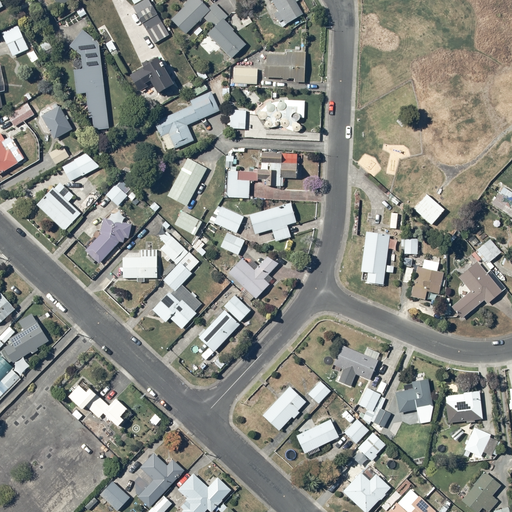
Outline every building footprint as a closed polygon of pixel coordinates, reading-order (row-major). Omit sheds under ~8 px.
[(14,7),(18,14),(31,8),(27,0),(14,7)] [(135,0),(138,4),(136,5),(132,7),(153,44),(169,35),(149,0),(135,0)] [(209,10),(199,0),(189,0),(170,19),(185,34),(203,17),(214,28),(207,34),(231,59),(246,44),(223,21),(228,16),(216,4),(209,10)] [(303,15),(294,0),(271,0),(278,12),(275,14),(282,27),(303,15)] [(106,24),(96,29),(111,56),(121,50),(106,24)] [(13,56),(26,50),(32,63),(39,59),(30,40),(27,42),(19,25),(2,33),(13,56)] [(79,51),(82,69),(73,70),(77,94),(86,93),(89,118),(92,118),(94,130),(110,128),(99,49),(98,41),(83,28),(68,43),(79,51)] [(304,82),(305,53),(287,52),(286,55),(266,53),(265,77),(294,79),(293,82),(304,82)] [(173,84),(158,58),(129,75),(139,91),(151,83),(157,94),(173,84)] [(208,77),(202,68),(196,73),(201,81),(208,77)] [(257,69),(230,68),(230,79),(234,79),(233,83),(256,84),(257,69)] [(208,89),(205,83),(191,90),(195,96),(208,89)] [(475,90),(430,106),(447,148),(490,130),(475,90)] [(220,110),(211,91),(190,101),(192,105),(155,122),(168,152),(194,141),(187,125),(220,110)] [(272,101),(259,111),(259,112),(258,113),(257,114),(257,115),(257,116),(257,117),(258,118),(258,119),(259,119),(259,120),(260,120),(261,121),(262,121),(263,121),(264,121),(265,120),(266,121),(263,124),(265,127),(266,127),(267,128),(268,128),(269,129),(270,129),(271,129),(272,129),(273,128),(274,128),(275,127),(276,127),(277,126),(297,132),(298,132),(299,131),(300,130),(300,129),(301,128),(301,127),(300,126),(300,125),(299,124),(298,124),(296,123),(297,122),(298,122),(298,121),(299,121),(299,120),(300,119),(300,118),(305,118),(305,100),(279,100),(279,101),(272,101)] [(35,153),(37,157),(44,153),(28,124),(30,123),(37,119),(28,104),(8,115),(15,126),(6,131),(10,138),(21,132),(24,138),(26,137),(35,153)] [(73,129),(59,106),(41,116),(55,140),(73,129)] [(246,110),(231,108),(229,129),(244,130),(246,110)] [(9,136),(5,138),(2,134),(0,135),(0,173),(23,160),(9,136)] [(71,155),(65,146),(50,156),(56,164),(71,155)] [(100,166),(92,151),(62,167),(70,182),(100,166)] [(225,197),(227,197),(256,199),(256,192),(249,191),(250,181),(267,181),(267,186),(283,186),(283,177),(302,178),(303,154),(259,152),(259,161),(256,161),(256,168),(251,168),(251,170),(244,170),(238,169),(239,157),(226,156),(225,197)] [(37,157),(35,153),(23,160),(28,168),(39,161),(37,157)] [(207,168),(188,158),(168,196),(186,206),(207,168)] [(120,179),(115,184),(106,195),(118,206),(132,190),(125,184),(120,179)] [(65,187),(59,181),(37,205),(64,230),(80,214),(68,202),(74,195),(69,190),(63,197),(59,193),(65,187)] [(511,192),(503,186),(492,204),(511,216),(511,192)] [(444,209),(426,194),(414,209),(431,224),(444,209)] [(295,222),(290,203),(249,215),(255,234),(272,229),(276,241),(290,237),(287,225),(295,222)] [(244,216),(222,207),(220,212),(215,209),(213,213),(210,221),(236,233),(244,216)] [(201,221),(182,211),(174,224),(194,235),(201,221)] [(123,220),(116,212),(101,227),(104,231),(84,250),(88,254),(85,257),(93,264),(96,261),(99,264),(138,226),(127,215),(123,220)] [(468,235),(478,227),(473,222),(464,229),(468,235)] [(175,268),(189,252),(165,231),(159,238),(165,243),(160,249),(165,253),(162,257),(175,268)] [(244,240),(227,232),(220,247),(238,255),(244,240)] [(391,235),(367,232),(361,281),(368,281),(367,284),(385,286),(391,235)] [(199,239),(192,244),(202,256),(209,250),(199,239)] [(418,239),(405,239),(405,254),(417,254),(418,239)] [(501,252),(490,239),(476,251),(488,264),(501,252)] [(130,251),(123,257),(123,278),(137,278),(137,282),(143,282),(143,278),(158,278),(157,250),(130,251)] [(189,252),(175,268),(163,281),(170,286),(167,289),(159,297),(162,299),(152,309),(165,322),(170,317),(182,329),(197,313),(196,311),(202,304),(182,284),(191,274),(189,272),(199,261),(189,252)] [(244,288),(241,292),(252,302),(259,295),(269,284),(263,280),(277,264),(268,256),(255,271),(242,259),(229,273),(244,288)] [(423,268),(418,267),(411,297),(426,301),(428,292),(440,295),(445,273),(438,272),(440,264),(425,260),(423,268)] [(503,292),(478,263),(459,278),(471,292),(453,307),(462,320),(486,301),(489,304),(503,292)] [(412,270),(405,268),(403,282),(410,283),(412,270)] [(0,322),(15,310),(0,293),(0,322)] [(215,353),(242,323),(240,321),(251,310),(234,295),(223,306),(226,308),(199,337),(215,353)] [(12,369),(20,377),(30,367),(22,358),(30,352),(32,355),(39,350),(38,347),(49,340),(32,313),(19,321),(24,330),(17,334),(10,327),(0,336),(0,355),(8,363),(10,361),(15,366),(12,369)] [(379,360),(343,344),(334,365),(344,369),(339,381),(351,387),(357,374),(370,380),(379,360)] [(9,363),(9,362),(8,363),(0,355),(0,397),(20,377),(12,369),(8,372),(4,368),(9,363)] [(434,406),(429,378),(413,381),(415,389),(395,392),(399,414),(434,406)] [(330,391),(320,381),(308,394),(319,404),(330,391)] [(86,406),(99,418),(103,413),(117,426),(124,419),(120,416),(127,409),(115,398),(108,406),(96,394),(90,388),(86,392),(79,385),(68,396),(82,409),(86,405),(86,406)] [(308,402),(289,386),(263,414),(280,431),(308,402)] [(381,394),(366,387),(357,404),(372,411),(381,394)] [(484,419),(480,391),(464,393),(465,400),(447,402),(449,423),(484,419)] [(392,413),(380,408),(373,423),(384,428),(392,413)] [(369,430),(358,418),(344,432),(356,443),(369,430)] [(340,437),(331,419),(297,435),(305,454),(340,437)] [(491,434),(475,427),(465,449),(481,456),(483,452),(492,456),(499,441),(490,437),(491,434)] [(361,466),(368,458),(372,460),(386,444),(372,432),(358,448),(351,457),(361,466)] [(137,495),(138,497),(149,507),(185,469),(172,457),(167,463),(154,452),(140,467),(143,470),(142,472),(140,473),(139,474),(138,476),(137,478),(136,480),(135,481),(135,483),(135,485),(135,487),(135,489),(135,491),(136,493),(137,495)] [(502,485),(485,471),(462,500),(476,511),(479,511),(483,508),(488,511),(499,500),(493,496),(502,485)] [(370,480),(361,473),(343,491),(365,511),(368,511),(392,487),(376,474),(370,480)] [(208,488),(193,474),(178,490),(188,499),(184,504),(187,507),(182,511),(204,511),(208,508),(211,511),(231,490),(217,477),(208,488)] [(129,497),(112,481),(100,495),(117,511),(129,497)] [(436,511),(437,511),(411,489),(389,511),(436,511)] [(163,511),(172,503),(164,496),(149,511),(150,511),(163,511)] [(232,511),(223,503),(217,510),(219,511),(232,511)]
